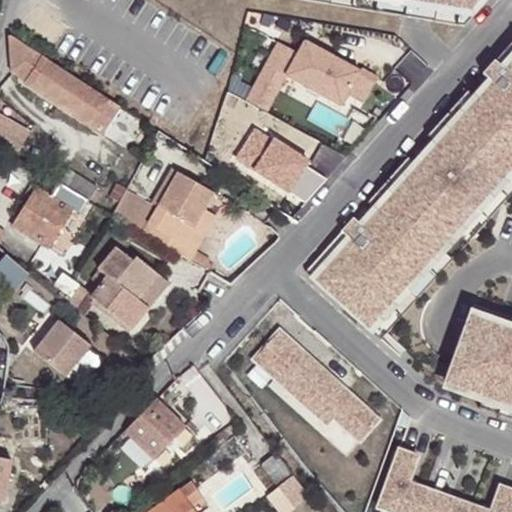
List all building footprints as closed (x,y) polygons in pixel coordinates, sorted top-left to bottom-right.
[(297,0),(462,28),(487,0),(297,0)] [(56,64),(11,35),(10,39),(12,70),(28,81),(27,84),(104,135),(122,107),(120,106),(56,64)] [(300,54),(279,43),(259,79),(279,91),(288,75),(342,105),(348,95),(363,104),(378,77),(363,69),(361,72),(306,42),(300,54)] [(511,193),(511,42),(306,271),(381,339),(511,193)] [(266,113),(279,91),(259,79),(246,102),(266,113)] [(0,149),(15,157),(29,133),(0,116),(0,149)] [(143,232),(190,260),(195,252),(217,216),(205,209),(214,195),(172,169),(162,185),(169,189),(157,208),(149,223),(143,232)] [(30,200),(38,187),(33,183),(25,197),(30,200)] [(169,189),(162,185),(151,204),(157,208),(169,189)] [(73,209),(38,187),(30,200),(14,225),(48,247),(73,209)] [(151,207),(139,200),(126,192),(114,215),(126,222),(139,229),(151,207)] [(131,328),(149,306),(138,297),(157,272),(136,255),(133,259),(117,247),(99,269),(108,276),(91,297),(131,328)] [(63,290),(71,277),(63,272),(55,284),(63,290)] [(138,297),(149,306),(168,281),(157,272),(138,297)] [(80,283),(71,277),(63,290),(71,296),(80,283)] [(511,318),(474,305),(446,382),(484,396),(511,406),(511,318)] [(35,346),(67,371),(91,341),(58,315),(35,346)] [(379,419),(280,330),(253,359),(323,422),(330,415),(359,441),(379,419)] [(67,371),(60,366),(52,379),(63,386),(71,374),(67,371)] [(511,406),(484,396),(479,409),(511,421),(511,406)] [(164,471),(196,438),(157,401),(126,434),(164,471)] [(293,474),(261,432),(253,439),(267,458),(260,464),(277,487),(293,474)] [(419,457),(400,450),(378,509),(385,511),(511,511),(511,490),(501,486),(491,511),(490,511),(409,482),(419,457)] [(0,511),(2,503),(6,504),(13,461),(0,458),(0,511)] [(192,483),(179,492),(151,511),(193,511),(191,508),(203,499),(192,483)] [(206,511),(211,509),(203,499),(191,508),(193,511),(206,511)]
